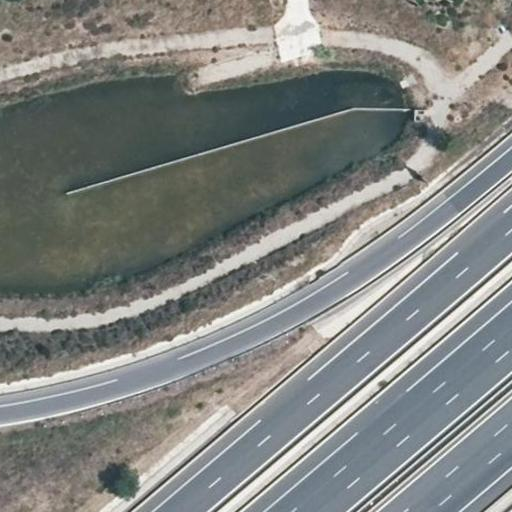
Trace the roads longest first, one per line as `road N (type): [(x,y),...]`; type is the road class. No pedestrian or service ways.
road 1 (track): [(0,323),(104,318),(191,283),(417,166),(439,127),(439,86),(422,59),(374,42)]
road 2 (motorway): [(511,158),(365,270),(256,333),(139,380),(0,414)]
road 3 (motorway): [(511,228),(179,511)]
road 4 (track): [(290,30),(133,44),(0,74)]
road 5 (motorway): [(511,336),(304,511)]
road 6 (motorway): [(417,511),(511,430)]
